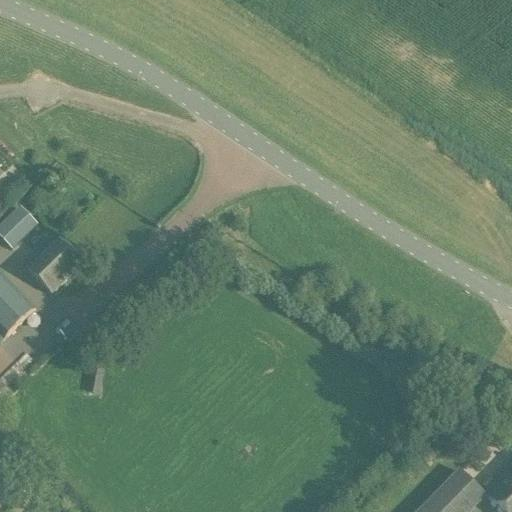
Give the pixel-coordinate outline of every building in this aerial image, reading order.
[(20,210),(0,229),(0,239),(12,252),(37,227),(21,211),(20,210)] [(51,296),(82,267),(58,242),(27,271),(51,296)] [(0,274),(0,345),(36,311),(0,274)] [(90,370),(86,390),(99,393),(103,372),(90,370)] [(0,454),(0,483),(13,498),(27,485),(0,454)] [(473,511),(487,499),(500,511),(511,511),(511,464),(483,495),(460,472),(421,511),(473,511)]
